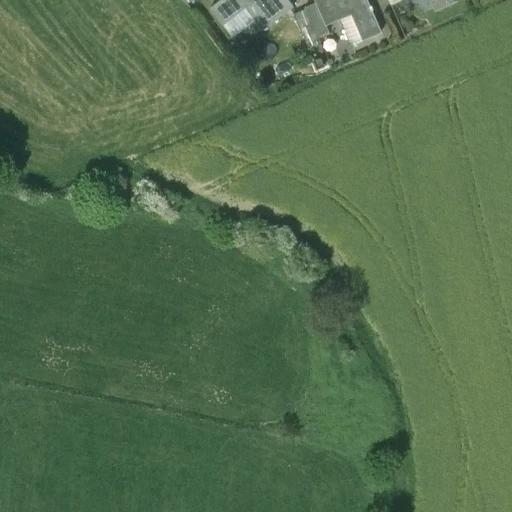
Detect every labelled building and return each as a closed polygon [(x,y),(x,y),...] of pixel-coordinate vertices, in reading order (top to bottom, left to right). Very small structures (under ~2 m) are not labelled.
[(220,0),(209,8),(222,25),(245,8),(252,17),(261,30),(292,7),(286,0),(220,0)] [(313,0),(315,3),(325,26),(339,20),(350,15),(362,40),(380,32),(370,10),(372,9),(370,6),(369,7),(365,0),(313,0)] [(430,0),(435,9),(453,1),(452,0),(430,0)] [(328,33),(325,26),(315,3),(304,8),(304,10),(317,38),(328,33)] [(245,8),(222,25),(229,34),(252,17),(245,8)] [(317,39),(317,38),(304,10),(294,14),(306,44),(317,39)] [(351,45),(362,40),(350,15),(339,20),(351,45)]
